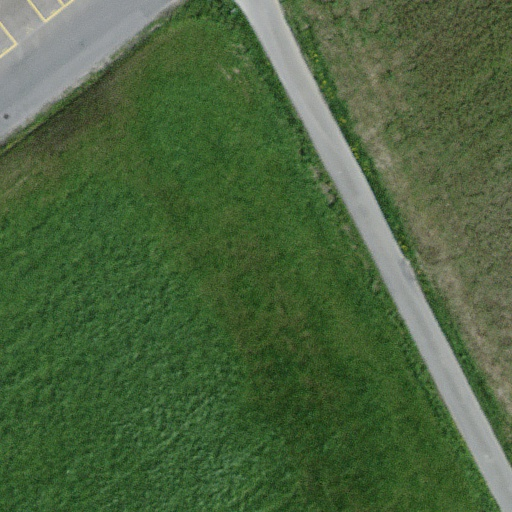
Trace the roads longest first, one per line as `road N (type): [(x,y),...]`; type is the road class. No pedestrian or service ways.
road 1 (residential): [(511,511),(254,0)]
road 2 (tertiary): [(0,102),(130,0)]
